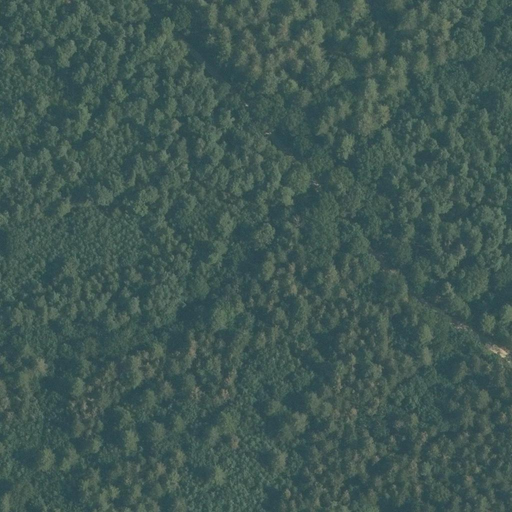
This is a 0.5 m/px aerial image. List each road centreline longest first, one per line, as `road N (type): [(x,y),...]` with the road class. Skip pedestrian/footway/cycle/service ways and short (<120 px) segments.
road 1 (track): [(323,187),(391,271),(511,360)]
road 2 (track): [(323,187),(147,0)]
